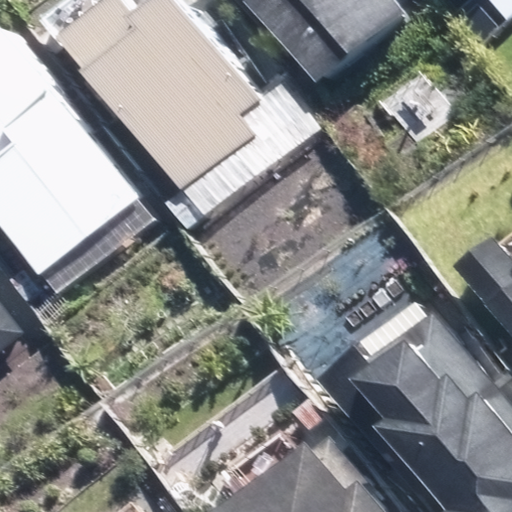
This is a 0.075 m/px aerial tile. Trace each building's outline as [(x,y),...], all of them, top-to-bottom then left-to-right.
[(255,0),(270,18),(282,9),(331,72),(414,7),(408,0),(255,0)] [(141,3),(91,42),(200,182),(261,135),(244,113),(258,102),(184,6),(158,26),(141,3)] [(26,55),(0,74),(0,204),(50,269),(139,200),(26,55)] [(511,253),(482,276),(511,314),(511,253)] [(0,340),(15,329),(0,309),(0,340)] [(511,511),(511,436),(439,337),(358,395),(443,511),(511,511)] [(327,461),(259,511),(391,511),(375,490),(358,502),(327,461)]
